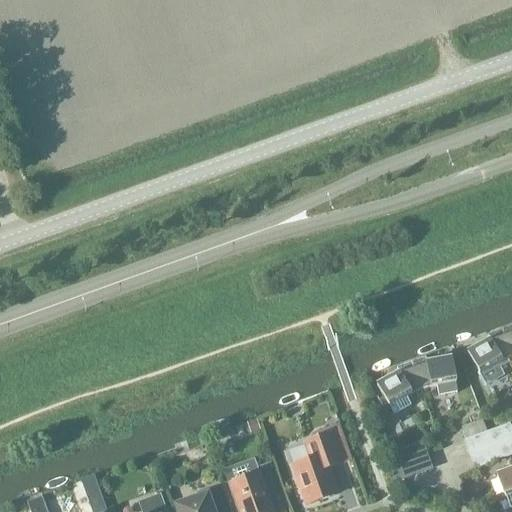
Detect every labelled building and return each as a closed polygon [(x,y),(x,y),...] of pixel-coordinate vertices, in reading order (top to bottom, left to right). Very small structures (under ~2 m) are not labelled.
[(511,328),(502,332),(511,358),(511,328)] [(497,366),(511,358),(502,332),(488,337),(490,342),(468,354),(480,376),(481,376),(485,384),(502,375),(497,366)] [(411,365),(421,391),(437,388),(439,397),(457,394),(456,385),(457,384),(452,360),(428,364),(426,359),(411,365)] [(407,399),(421,391),(411,365),(397,370),(399,375),(377,387),(389,409),(390,408),(395,417),(411,407),(407,399)] [(257,421),(247,424),(250,434),(260,430),(257,421)] [(492,447),(511,439),(511,430),(510,425),(487,433),(492,447)] [(295,466),(293,467),(297,480),(295,483),(298,491),(301,492),(307,507),(338,496),(328,470),(350,462),(339,427),(312,436),(314,441),(306,443),(311,457),(308,462),(295,466)] [(492,447),(487,433),(465,441),(470,455),(492,447)] [(511,439),(492,447),(470,455),(477,470),(497,460),(511,456),(511,439)] [(421,444),(392,454),(402,480),(402,482),(431,471),(421,444)] [(271,471),(230,486),(239,511),(271,511),(268,502),(281,497),(271,471)] [(511,471),(497,477),(505,500),(506,500),(510,511),(511,510),(511,471)] [(105,511),(106,511),(93,477),(81,482),(92,511),(105,511)] [(179,511),(226,511),(218,489),(204,494),(205,498),(178,508),(179,511)] [(166,511),(161,496),(138,504),(141,511),(166,511)]
